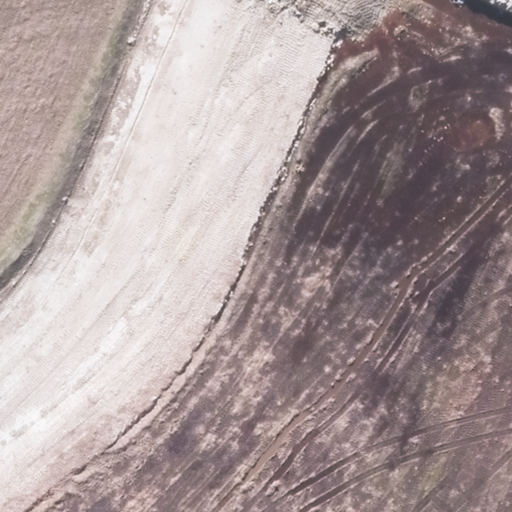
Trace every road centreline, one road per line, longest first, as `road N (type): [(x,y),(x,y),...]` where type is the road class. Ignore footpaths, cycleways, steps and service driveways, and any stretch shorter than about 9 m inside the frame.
road 1 (unknown): [(0,300),(168,149),(230,0)]
road 2 (unknown): [(321,0),(511,77)]
